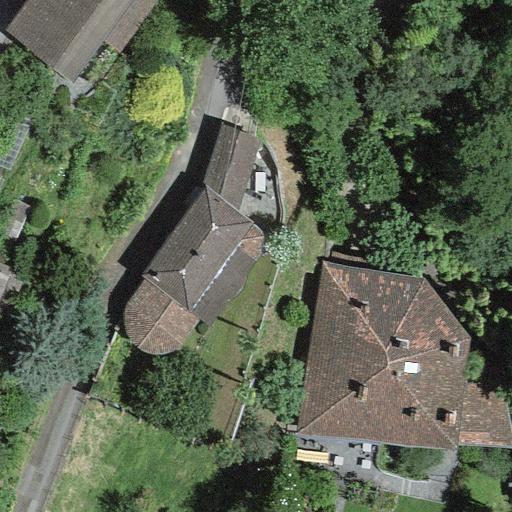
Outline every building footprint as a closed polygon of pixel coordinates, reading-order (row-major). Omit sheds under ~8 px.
[(26,0),(4,30),(72,82),(102,41),(119,53),(159,0),(26,0)] [(258,140),(218,127),(200,186),(204,187),(236,213),(258,140)] [(236,213),(204,187),(139,277),(144,280),(138,287),(131,297),(126,308),(124,318),(125,332),(128,341),(135,351),(139,354),(150,356),(162,355),(170,354),(177,351),(199,320),(208,328),(259,254),(261,245),(260,236),(253,226),(236,213)] [(420,279),(322,263),(298,436),(455,449),(456,442),(463,384),(469,341),(420,279)] [(0,299),(10,277),(0,273),(0,299)] [(511,441),(503,400),(463,384),(456,442),(511,445),(511,441)]
